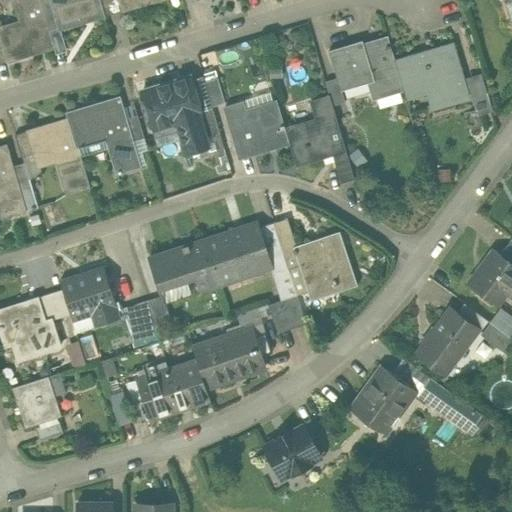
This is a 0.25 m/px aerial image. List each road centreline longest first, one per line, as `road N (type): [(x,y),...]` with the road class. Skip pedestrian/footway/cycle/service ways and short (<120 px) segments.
road 1 (residential): [(9,485),(54,479),(215,429),(284,392),(363,328),(423,258)]
road 2 (residential): [(0,263),(253,183),(322,195),(423,258)]
road 3 (residential): [(0,98),(335,0)]
road 4 (residential): [(423,258),(511,139)]
